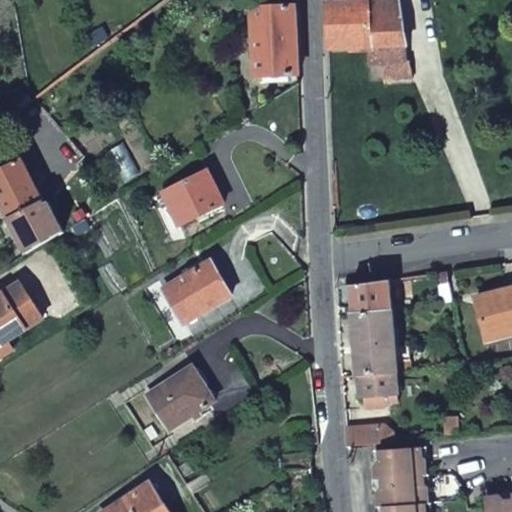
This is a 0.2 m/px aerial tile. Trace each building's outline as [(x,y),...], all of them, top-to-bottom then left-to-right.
[(322,0),(325,49),(367,48),(368,66),(381,67),(381,82),(400,82),(400,90),(412,89),(396,2),(341,4),(340,0),(322,0)] [(251,10),(255,78),(296,76),(293,9),(251,10)] [(42,203),(21,161),(0,171),(0,202),(26,255),(62,233),(47,202),(42,203)] [(179,228),(223,205),(207,172),(163,195),(179,228)] [(184,323),(230,296),(210,261),(164,289),(184,323)] [(448,272),(438,273),(439,284),(450,283),(448,272)] [(354,313),(393,309),(391,281),(347,287),(347,292),(352,292),(354,313)] [(0,295),(0,344),(6,341),(41,318),(19,283),(0,295)] [(487,340),(511,334),(511,293),(507,294),(506,291),(505,292),(476,297),(487,340)] [(395,344),(393,309),(354,313),(357,373),(396,369),(395,359),(395,344)] [(0,355),(10,349),(6,341),(0,344),(0,355)] [(408,344),(395,344),(395,359),(407,358),(407,353),(409,353),(408,344)] [(407,358),(395,359),(396,369),(411,368),(440,365),(438,351),(409,353),(407,353),(407,358)] [(213,402),(192,367),(145,396),(167,430),(213,402)] [(396,369),(357,373),(359,404),(364,404),(365,414),(386,412),(392,407),(398,407),(396,369)] [(383,428),(345,432),(348,449),(392,445),(391,434),(383,428)] [(421,450),(381,453),(381,463),(376,467),(377,482),(382,481),(423,479),(426,478),(425,464),(422,462),(421,450)] [(307,452),(277,455),(279,472),(309,469),(307,452)] [(280,490),(310,486),(309,469),(279,472),(279,479),(280,490)] [(384,491),(379,495),(380,510),(385,510),(425,507),(429,506),(427,491),(424,489),(423,479),(382,481),(384,491)] [(168,511),(151,483),(105,511),(168,511)] [(511,511),(511,502),(505,503),(500,498),(484,500),(485,511),(511,511)]
